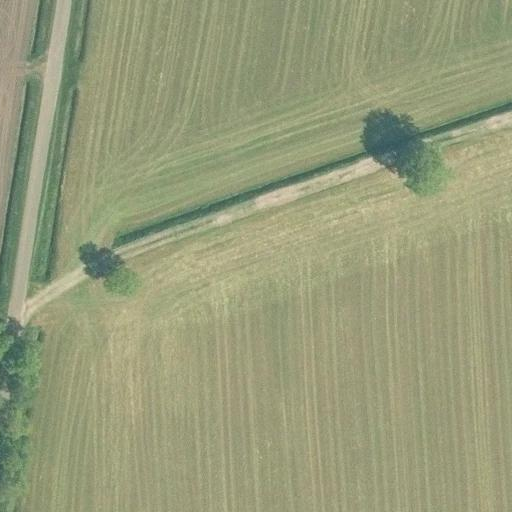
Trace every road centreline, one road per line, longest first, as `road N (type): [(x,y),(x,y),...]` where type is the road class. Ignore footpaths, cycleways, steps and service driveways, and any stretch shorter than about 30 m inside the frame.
road 1 (track): [(12,311),(74,265),(511,115)]
road 2 (unclassified): [(0,416),(60,0)]
